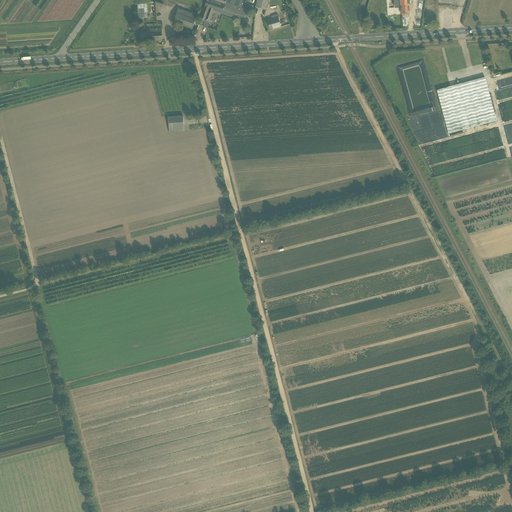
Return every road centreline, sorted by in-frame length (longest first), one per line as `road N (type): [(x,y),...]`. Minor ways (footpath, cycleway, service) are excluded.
road 1 (tertiary): [(0,62),(511,27)]
road 2 (track): [(196,56),(312,511)]
road 3 (track): [(336,47),(511,379)]
